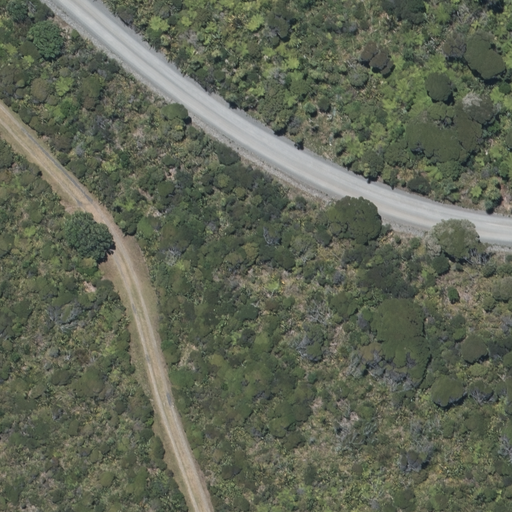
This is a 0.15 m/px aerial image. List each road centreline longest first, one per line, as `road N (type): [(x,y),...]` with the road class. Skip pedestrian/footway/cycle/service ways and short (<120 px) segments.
road 1 (unclassified): [(511,221),(375,204),(242,132),(53,0)]
road 2 (track): [(200,511),(161,402),(131,272),(90,211),(0,116)]
